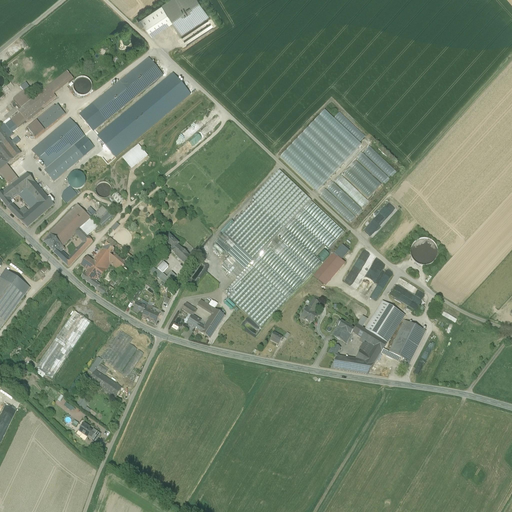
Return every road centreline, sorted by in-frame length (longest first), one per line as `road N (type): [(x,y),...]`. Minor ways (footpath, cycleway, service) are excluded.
road 1 (tertiary): [(465,395),(167,339),(65,275)]
road 2 (unclassified): [(511,332),(461,313),(393,269),(231,118)]
road 3 (unclassified): [(231,118),(65,275)]
road 4 (track): [(161,336),(86,511)]
road 5 (unclassified): [(231,118),(104,0)]
road 6 (track): [(29,150),(155,46)]
road 7 (track): [(394,383),(316,511)]
